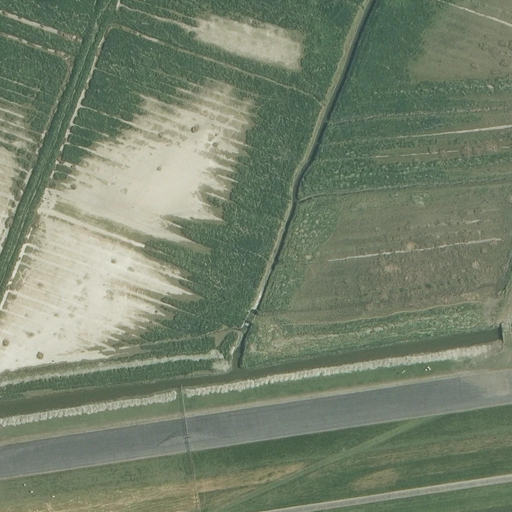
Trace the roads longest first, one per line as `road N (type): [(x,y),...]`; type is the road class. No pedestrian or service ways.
road 1 (track): [(0,475),(511,398)]
road 2 (track): [(212,511),(452,407)]
